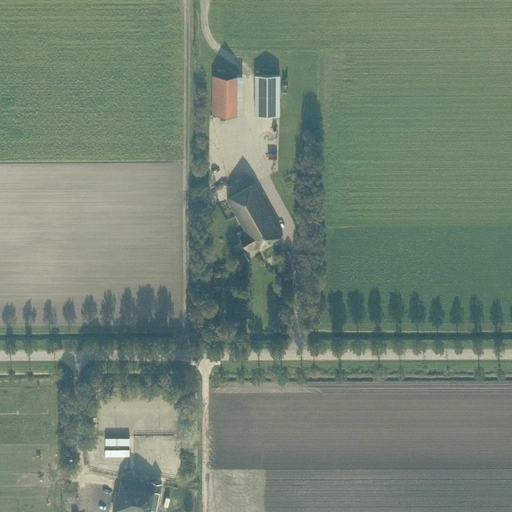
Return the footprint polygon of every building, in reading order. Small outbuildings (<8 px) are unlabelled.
[(238,113),(239,74),(212,74),(213,113),(238,113)] [(256,114),(280,114),(280,74),(256,74),(256,114)] [(284,233),(257,186),(258,186),(255,182),(228,196),(249,234),(242,238),(248,251),(254,248),(255,250),(284,233)] [(243,252),(235,256),(239,264),(248,259),(243,252)] [(113,511),(117,511),(156,511),(162,482),(152,480),(151,482),(123,476),(121,490),(117,490),(113,511)] [(75,491),(64,491),(64,506),(75,506),(75,491)]
